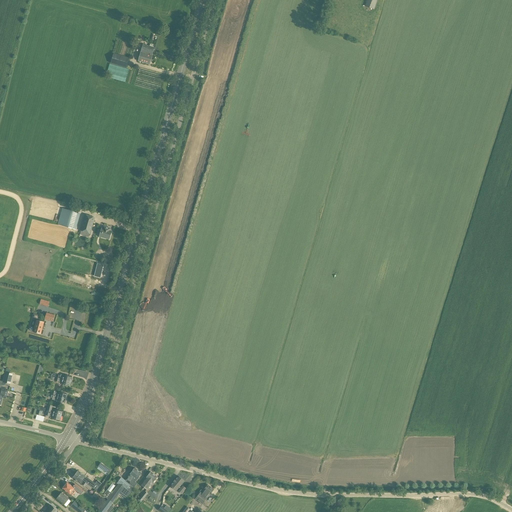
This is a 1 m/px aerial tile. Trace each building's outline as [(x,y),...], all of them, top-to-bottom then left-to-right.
[(374,9),(377,0),(367,0),(365,6),(374,9)] [(149,64),(152,55),(154,48),(143,44),(138,61),(149,64)] [(126,68),(129,58),(114,54),(111,63),(126,68)] [(81,213),(63,208),(58,224),(76,230),(81,213)] [(90,234),(95,217),(85,215),(81,231),(90,234)] [(108,230),(109,228),(105,227),(105,229),(102,229),(100,236),(109,239),(111,231),(108,230)] [(55,315),(47,313),(45,319),(53,321),(55,315)] [(35,328),(34,328),(33,331),(34,331),(34,332),(41,334),(44,322),(37,320),(35,327),(35,328)] [(3,382),(10,383),(12,374),(5,372),(3,382)] [(61,375),(57,374),(54,374),(52,374),(52,376),(56,378),(71,382),(72,377),(69,376),(66,375),(65,375),(64,375),(61,375)] [(69,386),(71,382),(56,378),(55,381),(62,383),(62,384),(63,384),(63,385),(67,386),(67,385),(69,386)] [(66,398),(51,395),(50,398),(54,399),(54,398),(58,399),(57,401),(58,401),(58,402),(62,403),(65,403),(66,398)] [(43,421),(44,417),(42,416),(43,411),(35,409),(33,415),(37,415),(36,419),(43,421)] [(61,416),(46,412),(45,415),(50,416),(53,417),(52,418),(53,419),(57,420),(60,420),(61,416)] [(108,473),(110,471),(100,464),(99,467),(108,473)] [(129,483),(138,471),(137,470),(137,469),(136,468),(135,468),(130,474),(126,479),(127,479),(126,480),(122,477),(118,483),(119,484),(108,499),(113,503),(120,493),(124,487),(126,489),(127,487),(130,483),(129,483)] [(83,480),(92,487),(97,491),(102,484),(97,480),(95,484),(90,480),(90,481),(85,477),(85,476),(78,471),(78,472),(77,472),(76,473),(76,474),(75,475),(83,480)] [(138,471),(129,483),(130,483),(127,487),(126,489),(124,487),(120,493),(127,498),(131,492),(133,489),(137,484),(135,482),(142,473),(141,473),(141,472),(140,471),(139,471),(138,471)] [(146,478),(141,485),(144,487),(149,481),(154,475),(151,472),(146,478)] [(90,490),(92,487),(83,480),(75,475),(74,475),(73,476),(73,477),(73,478),(80,483),(80,482),(90,490)] [(147,490),(155,480),(157,477),(154,475),(149,481),(144,487),(147,490)] [(173,482),(170,486),(176,491),(177,490),(182,494),(186,489),(182,485),(181,485),(184,481),(178,476),(175,480),(173,482)] [(71,486),(67,483),(65,486),(64,486),(63,487),(63,488),(63,489),(70,494),(72,496),(76,491),(80,494),(81,493),(81,494),(83,491),(74,484),(72,486),(71,486)] [(213,490),(207,485),(203,491),(205,493),(203,495),(200,493),(195,499),(202,504),(207,498),(207,497),(208,495),(208,496),(213,490)] [(69,499),(61,493),(56,499),(66,507),(71,501),(69,499)] [(105,511),(113,503),(108,499),(98,511),(105,511)] [(78,511),(81,511),(84,509),(75,501),(71,506),(78,511)]
